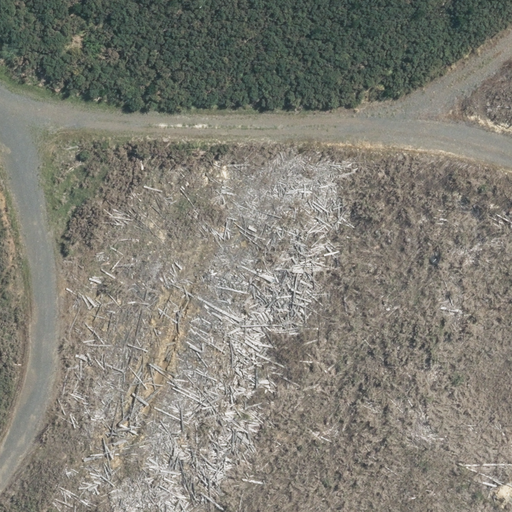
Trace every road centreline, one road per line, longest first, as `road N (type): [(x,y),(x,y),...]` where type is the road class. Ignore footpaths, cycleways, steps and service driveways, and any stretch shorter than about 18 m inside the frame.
road 1 (track): [(0,64),(44,87),(123,110),(407,128),(511,151)]
road 2 (track): [(0,73),(42,168),(55,252),(52,387),(10,511)]
road 3 (track): [(407,128),(511,56)]
